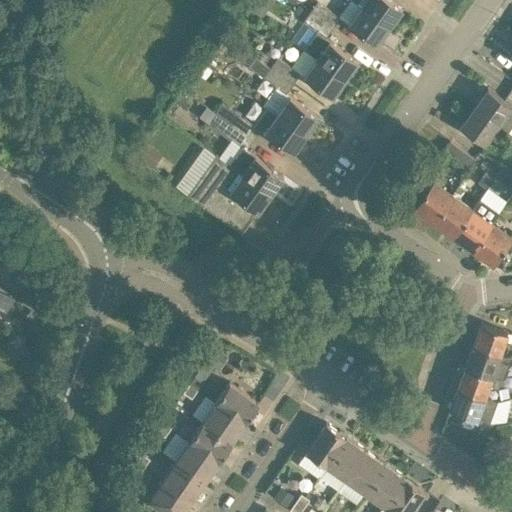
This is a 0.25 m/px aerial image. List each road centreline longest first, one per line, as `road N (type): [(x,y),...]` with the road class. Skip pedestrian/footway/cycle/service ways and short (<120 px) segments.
road 1 (residential): [(466,295),(366,221),(355,203),(358,180),(489,0)]
road 2 (tertiary): [(24,511),(100,300),(106,258)]
road 3 (residential): [(305,369),(186,291),(106,258)]
road 4 (residential): [(219,511),(305,369)]
road 5 (residential): [(417,436),(466,295)]
road 6 (tertiary): [(106,258),(90,228),(0,168)]
road 7 (residential): [(417,436),(305,369)]
